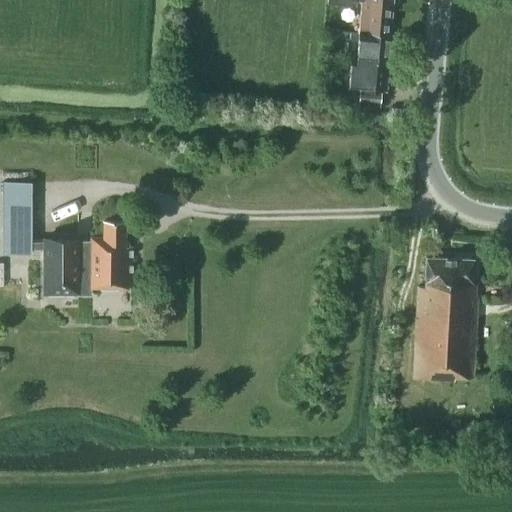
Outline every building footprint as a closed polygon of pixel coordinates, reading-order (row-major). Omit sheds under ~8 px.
[(351,0),(352,0),(361,1),(358,32),(389,34),(391,0),(326,0),(327,3),(351,5),(351,0)] [(380,85),(382,62),(388,62),(391,34),(389,34),(358,32),(350,32),(349,39),(358,40),(356,58),(350,57),(347,90),(349,90),(348,98),(358,99),(358,104),(379,106),(380,85)] [(1,181),(1,253),(29,253),(29,248),(41,248),(41,240),(29,240),(29,181),(1,181)] [(89,235),(89,240),(90,289),(128,289),(128,287),(130,287),(130,246),(124,246),(124,219),(102,219),(102,235),(89,235)] [(41,248),(41,293),(87,293),(87,291),(90,291),(90,289),(89,240),(77,240),(77,238),(41,238),(41,240),(41,248)] [(471,376),(476,297),(474,297),(474,288),(471,288),(472,258),(425,256),(424,275),(418,274),(412,377),(453,379),(453,376),(471,376)]
